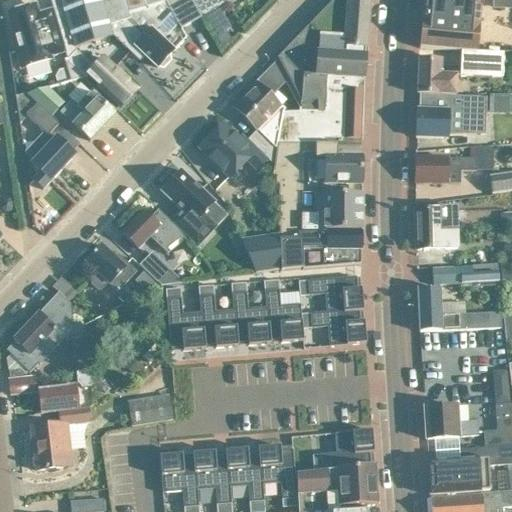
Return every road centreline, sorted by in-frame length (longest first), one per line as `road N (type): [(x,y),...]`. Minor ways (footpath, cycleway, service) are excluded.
road 1 (unclassified): [(0,308),(304,0)]
road 2 (tertiary): [(396,387),(389,139),(396,0)]
road 3 (residential): [(148,511),(141,437),(209,425),(215,401),(396,387)]
road 4 (tertiary): [(404,511),(396,387)]
